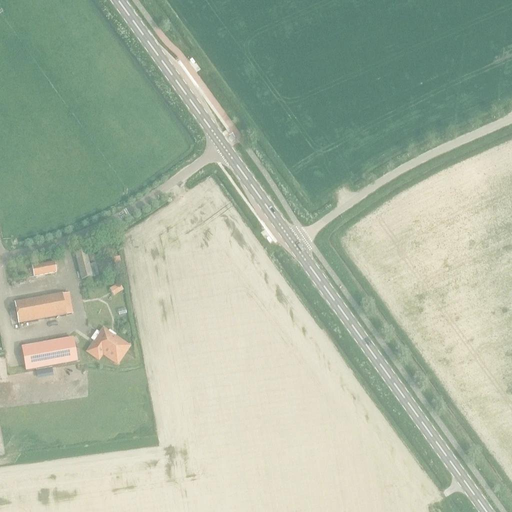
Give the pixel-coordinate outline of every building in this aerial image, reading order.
[(95,264),(89,265),(85,251),(74,254),(81,280),(98,275),(95,264)] [(31,267),(33,277),(56,273),(54,262),(31,267)] [(118,284),(109,289),(113,296),(123,291),(118,284)] [(13,304),(17,325),(71,315),(68,294),(13,304)] [(103,330),(87,353),(98,360),(106,348),(111,351),(109,352),(120,359),(128,347),(103,330)] [(78,348),(73,349),(71,339),(22,348),(26,372),(75,363),(75,360),(80,360),(78,348)]
